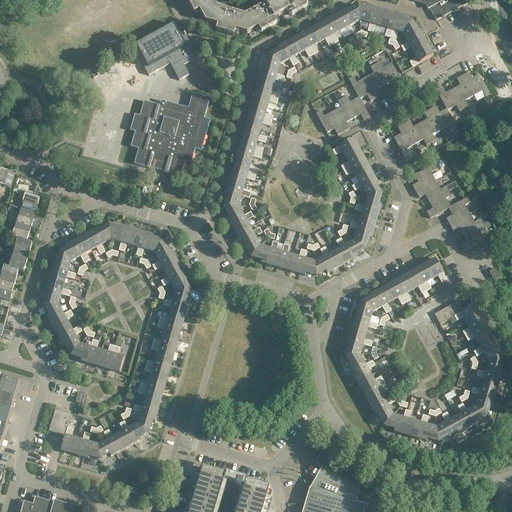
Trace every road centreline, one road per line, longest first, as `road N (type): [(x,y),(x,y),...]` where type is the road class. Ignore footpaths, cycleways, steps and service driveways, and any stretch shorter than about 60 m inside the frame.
road 1 (residential): [(392,255),(408,197),(371,130),(375,122),(408,104),(414,82),(481,47),(511,86)]
road 2 (residential): [(307,304),(219,278),(190,227),(99,201)]
road 3 (unclassified): [(16,477),(137,511)]
